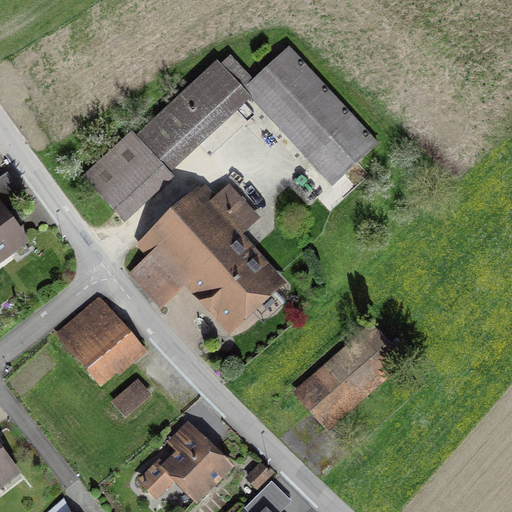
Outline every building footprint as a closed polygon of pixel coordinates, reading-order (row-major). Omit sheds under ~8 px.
[(253,85),(251,98),(331,184),(376,143),(290,51),(253,85)] [(251,98),(253,85),(226,56),(136,139),(131,134),(84,177),(125,222),(171,179),(167,175),(251,98)] [(306,183),(308,184),(310,185),(312,184),(314,183),(315,182),(316,180),(316,178),(316,176),(314,175),(313,174),(311,173),(309,173),(308,174),(306,175),(305,176),(305,178),(305,180),(305,182),(306,183)] [(0,263),(28,243),(3,209),(20,196),(6,176),(0,180),(0,263)] [(254,221),(230,192),(215,205),(204,191),(137,247),(148,261),(133,274),(160,307),(186,285),(230,337),(284,291),(237,235),(254,221)] [(100,302),(59,336),(100,386),(142,352),(100,302)] [(364,332),(290,404),(328,442),(402,371),(364,332)] [(137,383),(112,403),(124,418),(149,398),(137,383)] [(189,511),(229,476),(187,430),(166,449),(175,460),(162,472),(158,468),(136,488),(154,508),(171,492),(188,511),(189,511)] [(0,451),(0,494),(21,480),(0,451)] [(270,483),(257,471),(240,490),(252,501),(270,483)]
